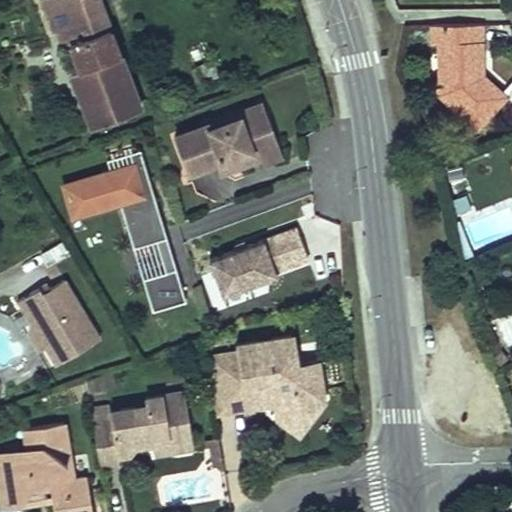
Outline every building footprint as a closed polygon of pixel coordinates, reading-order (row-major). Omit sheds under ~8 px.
[(44,0),(57,31),(65,28),(71,44),(79,68),(71,71),(92,127),(140,109),(99,0),(44,0)] [(473,60),(483,59),(483,23),(431,24),(431,42),(438,42),(439,94),(464,118),(479,102),(491,113),(507,96),(483,74),(473,64),(473,60)] [(71,44),(62,47),(71,71),(79,68),(71,44)] [(483,59),(473,60),(473,64),(483,74),(483,59)] [(479,102),(464,118),(477,129),(491,113),(479,102)] [(188,173),(216,162),(222,160),(219,154),(229,150),(233,161),(260,151),(258,146),(276,139),(273,131),(263,104),(174,137),(188,173)] [(219,173),(262,157),(264,162),(282,155),(276,139),(258,146),(260,151),(233,161),(229,150),(219,154),(222,160),(216,162),(219,173)] [(181,303),(143,150),(106,159),(109,170),(60,182),(69,219),(122,206),(148,311),(181,303)] [(275,270),(308,257),(302,243),(296,226),(209,259),(222,294),(276,274),(275,270)] [(42,367),(98,345),(72,277),(16,299),(42,367)] [(236,351),(206,356),(215,413),(263,406),(262,397),(272,395),(273,404),(274,415),(317,409),(324,398),(317,359),(296,362),(287,355),(293,346),(291,334),(235,344),(236,351)] [(103,373),(86,380),(87,391),(106,388),(104,376),(103,373)] [(176,393),(168,394),(187,407),(185,399),(184,391),(176,393)] [(111,420),(93,423),(100,468),(120,464),(118,455),(129,453),(137,441),(151,439),(154,453),(163,452),(172,451),(171,441),(192,437),(187,407),(168,394),(145,398),(146,405),(109,411),(111,420)] [(262,397),(263,406),(273,404),(272,395),(262,397)] [(74,478),(64,421),(25,428),(30,455),(8,459),(10,470),(0,483),(0,484),(21,501),(33,486),(49,483),(54,511),(92,511),(86,476),(74,478)] [(193,447),(192,437),(171,441),(172,451),(193,447)] [(214,465),(224,463),(219,439),(204,441),(205,449),(211,448),(214,465)]
